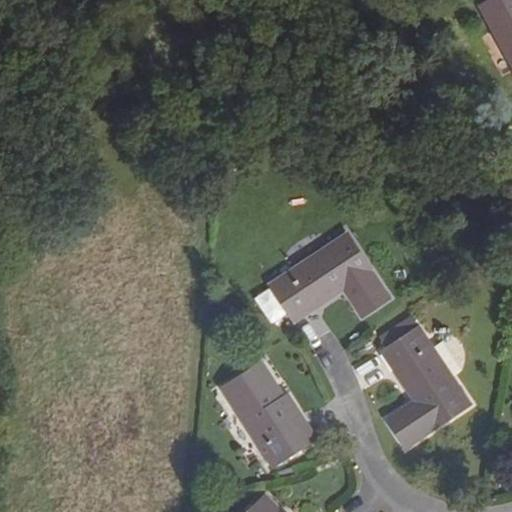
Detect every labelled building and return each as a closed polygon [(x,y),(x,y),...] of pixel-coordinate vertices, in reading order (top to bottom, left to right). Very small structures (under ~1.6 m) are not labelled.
[(511,0),(493,0),(480,7),(511,65),(511,0)] [(296,321),(345,290),(353,285),(360,294),(351,300),(362,317),(390,298),(348,234),(271,283),(296,321)] [(353,285),(345,290),(351,300),(360,294),(353,285)] [(412,318),(407,320),(414,330),(418,328),(412,318)] [(414,330),(407,320),(384,335),(391,345),(387,349),(382,352),(414,399),(387,420),(406,448),(471,404),(418,328),(414,330)] [(391,345),(384,335),(379,339),(387,349),(391,345)] [(273,395),(279,391),(263,364),(224,387),(273,466),(305,446),(273,395)] [(273,395),(305,446),(311,442),(279,391),(273,395)] [(282,511),(267,496),(250,511),(282,511)]
